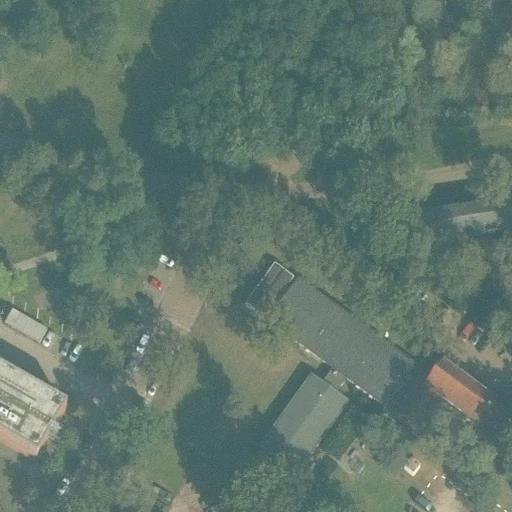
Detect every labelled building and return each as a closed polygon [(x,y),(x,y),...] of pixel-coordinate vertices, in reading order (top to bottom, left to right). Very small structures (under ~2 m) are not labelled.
[(511,207),(415,222),(419,248),(501,235),(501,239),(511,236),(511,207)] [(419,390),(412,384),(405,379),(413,369),(297,285),(285,300),(282,297),(293,282),(274,267),(244,307),(264,322),(278,302),(282,305),(268,324),(333,372),(321,388),(310,380),(260,450),(297,477),(347,407),(333,396),(344,381),(384,409),(388,402),(389,403),(370,431),(390,445),(404,426),(394,419),(400,411),(402,413),(397,419),(416,432),(438,403),(495,445),(511,422),(436,367),(427,380),(419,390)] [(4,326),(39,346),(46,333),(12,313),(4,326)] [(419,374),(412,384),(419,390),(427,380),(419,374)] [(0,443),(36,464),(65,413),(0,375),(0,443)] [(410,462),(403,471),(412,478),(419,469),(410,462)] [(274,480),(292,493),(299,483),(281,470),(274,480)]
